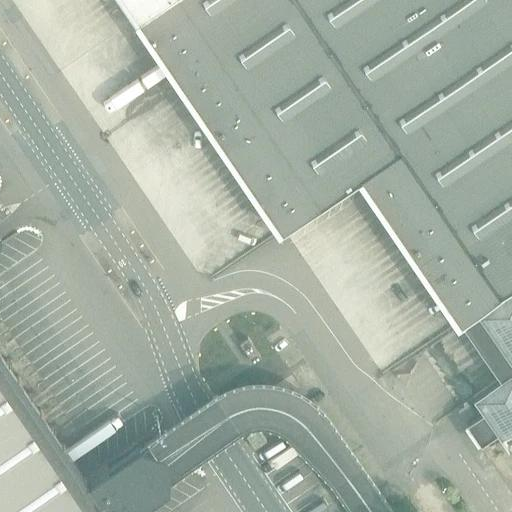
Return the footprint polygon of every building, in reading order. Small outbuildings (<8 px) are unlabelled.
[(462,320),(478,309),(511,285),(511,0),(125,0),(280,228),(362,173),(462,320)] [(239,343),(252,363),(260,357),(247,338),(239,343)] [(0,511),(122,511),(164,484),(134,439),(83,474),(0,353),(0,511)] [(458,411),(463,420),(474,413),(468,404),(458,411)] [(257,427),(245,435),(254,448),(266,440),(257,427)]
